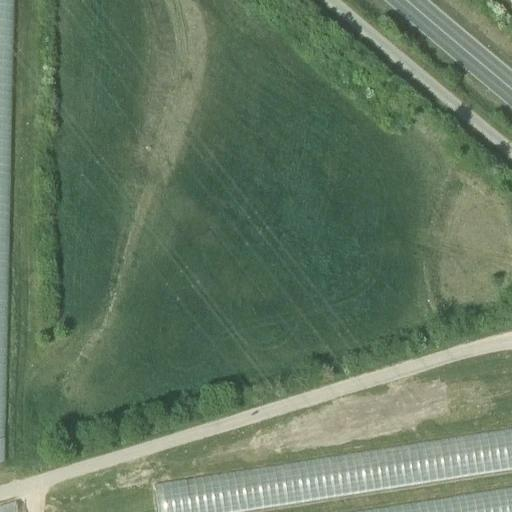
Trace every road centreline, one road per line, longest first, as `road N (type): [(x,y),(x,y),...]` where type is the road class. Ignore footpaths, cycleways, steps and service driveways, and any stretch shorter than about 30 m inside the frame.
road 1 (track): [(0,496),(511,342)]
road 2 (track): [(511,152),(324,0)]
road 3 (secondary): [(511,91),(403,0)]
